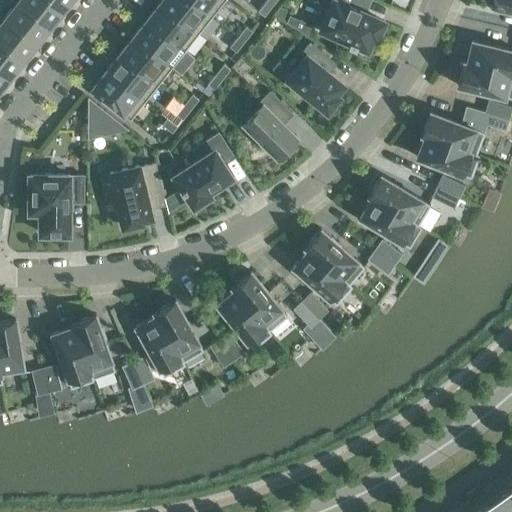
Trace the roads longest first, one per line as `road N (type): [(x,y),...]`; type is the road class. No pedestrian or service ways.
road 1 (residential): [(0,277),(169,262),(236,238),(292,205),(379,121),(445,0)]
road 2 (residential): [(0,194),(9,126),(110,0)]
road 3 (secondary): [(511,397),(394,481),(334,511)]
